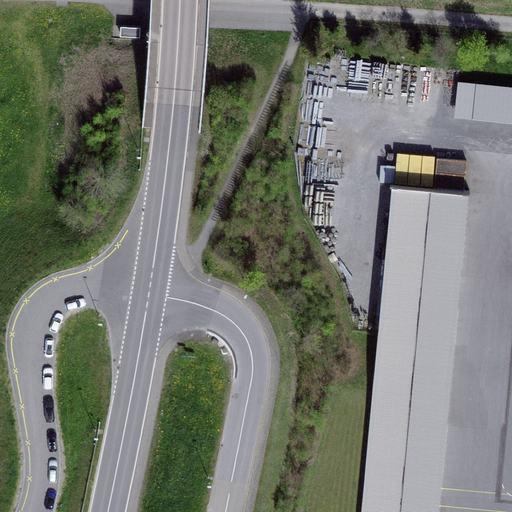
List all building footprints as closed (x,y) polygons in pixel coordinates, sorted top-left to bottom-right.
[(121,36),(140,37),(140,28),(122,27),(121,36)] [(511,85),(476,81),(476,85),(473,113),(473,116),(511,119),(511,85)] [(476,85),(458,83),(455,112),(473,113),(476,85)] [(465,160),(437,158),(436,171),(464,173),(465,160)] [(464,173),(436,171),(435,184),(463,187),(464,173)] [(433,511),(462,190),(396,184),(366,511),(433,511)]
